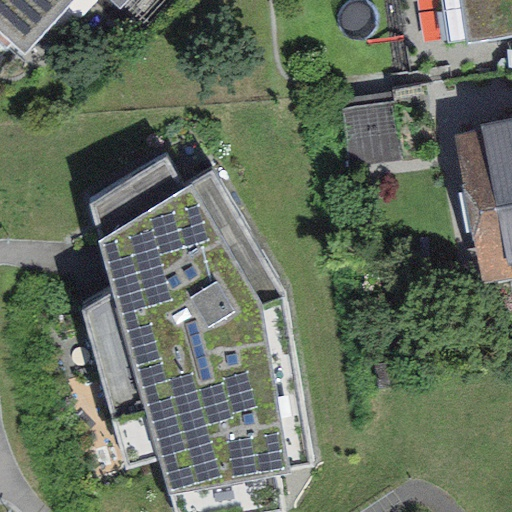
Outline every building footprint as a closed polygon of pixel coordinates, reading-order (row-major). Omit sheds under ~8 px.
[(0,0),(0,21),(40,57),(89,0),(102,0),(121,17),(135,0),(0,0)] [(511,0),(444,0),(449,34),(511,26),(511,0)] [(385,102),(351,104),(354,153),(388,150),(385,102)] [(511,125),(479,130),(500,282),(511,279),(511,125)] [(189,172),(101,217),(168,482),(287,455),(260,287),(189,172)]
